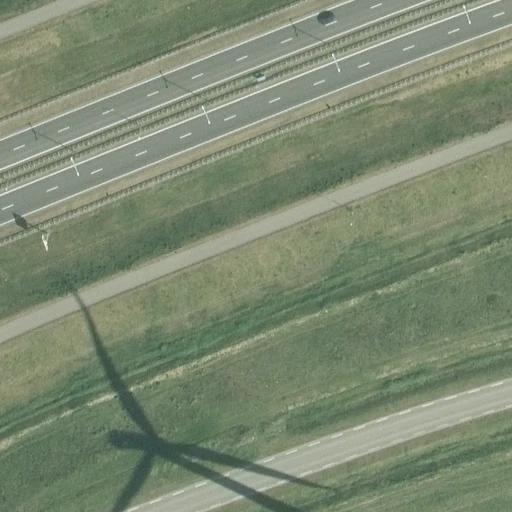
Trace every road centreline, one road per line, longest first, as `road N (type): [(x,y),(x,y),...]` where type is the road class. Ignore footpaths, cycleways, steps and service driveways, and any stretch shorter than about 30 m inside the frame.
road 1 (trunk): [(0,210),(511,10)]
road 2 (trunk): [(393,0),(0,155)]
road 3 (tertiary): [(137,511),(511,390)]
